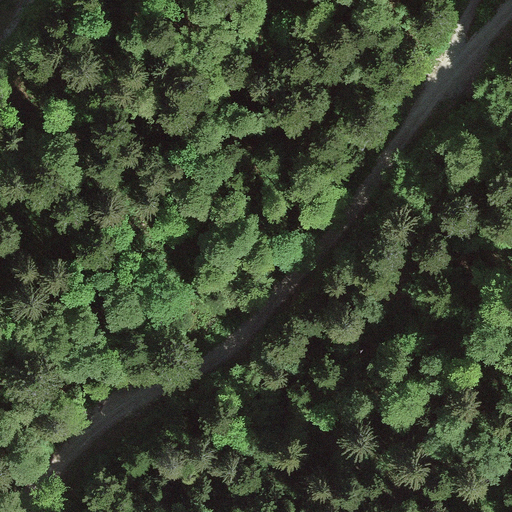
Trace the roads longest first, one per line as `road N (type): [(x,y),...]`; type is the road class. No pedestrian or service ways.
road 1 (track): [(4,511),(100,419),(228,328),(337,221),(478,0)]
road 2 (track): [(408,112),(511,9)]
